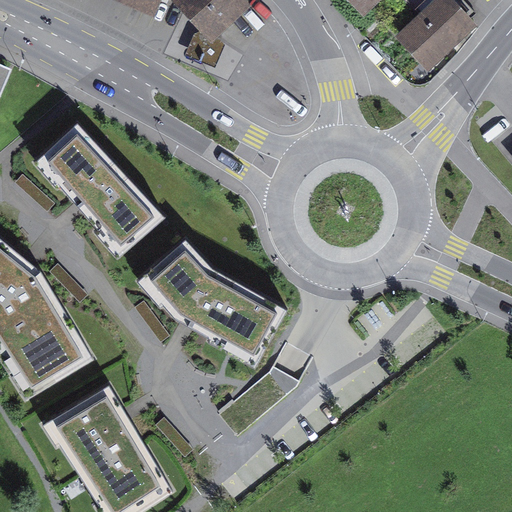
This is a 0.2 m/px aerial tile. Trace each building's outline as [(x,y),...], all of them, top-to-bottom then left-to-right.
[(126,0),(153,12),(158,0),(126,0)] [(239,0),(176,0),(212,38),(246,6),(239,0)] [(355,0),(364,9),(373,0),(355,0)] [(434,0),(412,21),(441,52),(494,4),(490,0),(434,0)] [(0,107),(18,64),(0,56),(0,107)] [(77,122),(36,159),(84,211),(124,254),(165,217),(77,122)] [(0,238),(0,355),(30,402),(95,360),(32,263),(0,238)] [(185,239),(139,279),(175,320),(188,327),(259,365),(288,312),(215,272),(185,239)] [(122,378),(64,412),(122,511),(179,477),(151,429),(122,378)]
